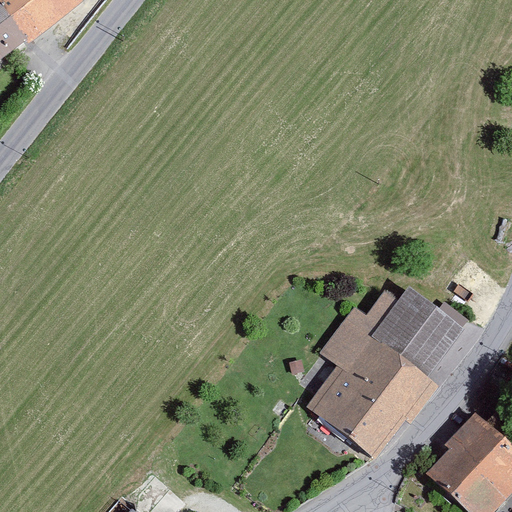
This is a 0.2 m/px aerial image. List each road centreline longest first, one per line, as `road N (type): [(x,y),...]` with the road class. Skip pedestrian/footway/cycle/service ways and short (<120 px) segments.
road 1 (unclassified): [(511,318),(414,446),(355,489)]
road 2 (tertiary): [(120,0),(0,153)]
